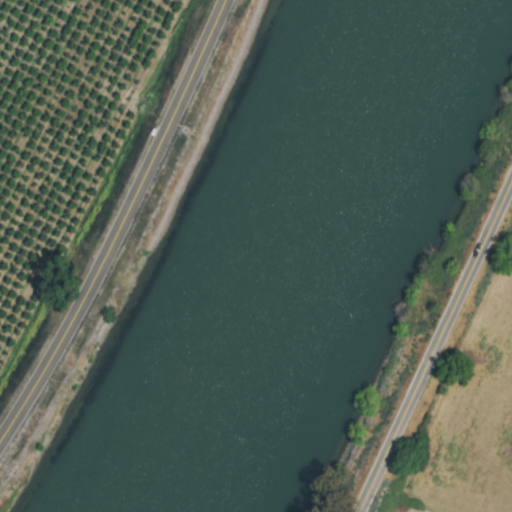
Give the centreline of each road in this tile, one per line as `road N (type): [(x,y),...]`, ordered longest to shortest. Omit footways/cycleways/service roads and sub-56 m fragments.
road 1 (primary): [(223,0),(77,312),(0,439)]
road 2 (secondary): [(511,189),(362,511)]
